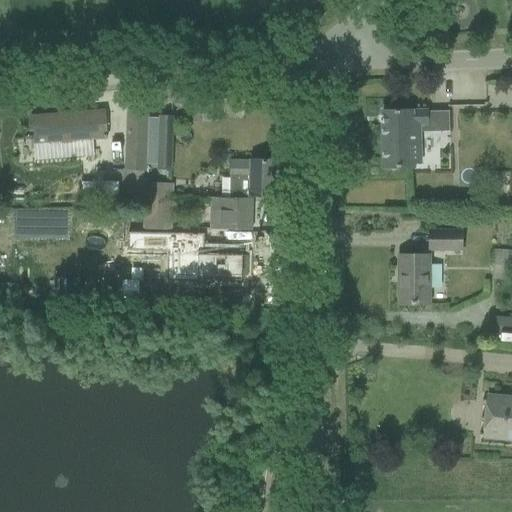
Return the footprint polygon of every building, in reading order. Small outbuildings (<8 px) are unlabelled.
[(174,94),(173,105),(223,107),(223,96),(174,94)] [(102,181),(101,203),(143,205),(144,171),(146,171),(146,164),(148,116),(148,109),(126,109),(124,169),(103,168),(102,181)] [(29,117),(31,136),(32,148),(33,148),(34,161),(93,157),(92,141),(106,140),(105,130),(104,112),(29,117)] [(382,112),(383,168),(412,168),(412,164),(419,164),(418,125),(427,125),(426,112),(411,112),(382,112)] [(159,117),(158,166),(171,166),(173,117),(159,117)] [(278,161),(273,161),(249,161),(229,161),(229,177),(229,199),(211,199),(210,228),(230,229),(251,229),(252,200),(249,200),(249,196),(278,196),(278,161)] [(144,213),(143,230),(172,231),(174,185),(148,184),(147,213),(144,213)] [(462,230),(428,230),(428,251),(462,251),(462,230)] [(127,233),(127,251),(168,252),(167,280),(195,281),(195,285),(216,286),(216,281),(242,282),(242,276),(246,276),(246,257),(242,257),(242,251),(203,250),(203,235),(127,233)] [(511,251),(493,251),(492,279),(505,280),(506,275),(511,274),(511,251)] [(430,257),(420,257),(398,257),(398,304),(430,304),(430,257)] [(18,284),(2,284),(1,298),(18,299),(18,284)] [(511,399),(488,397),(484,436),(511,438),(511,399)]
